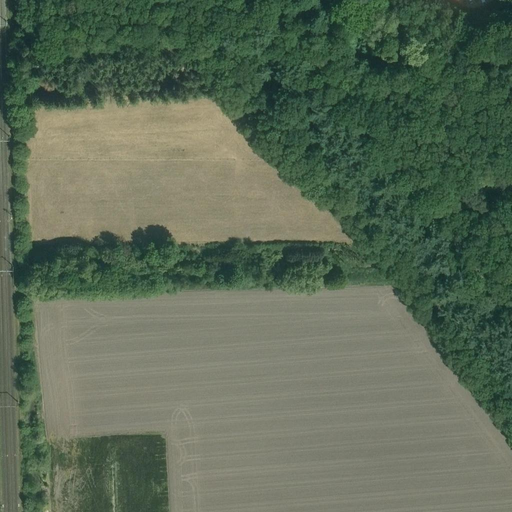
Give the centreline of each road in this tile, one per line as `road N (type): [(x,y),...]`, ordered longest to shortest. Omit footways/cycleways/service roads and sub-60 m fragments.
road 1 (track): [(321,54),(308,92),(316,126),(444,287),(418,300)]
road 2 (track): [(280,0),(438,207)]
